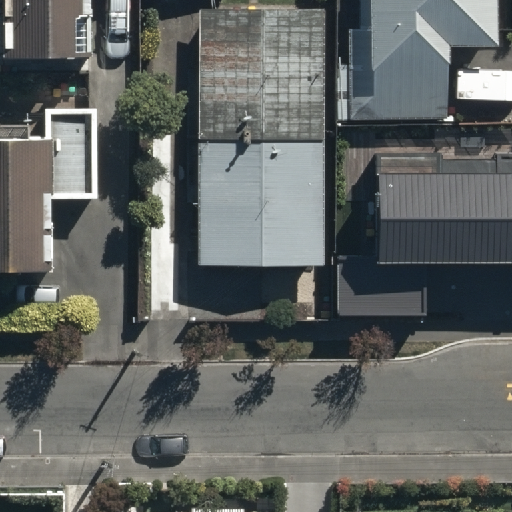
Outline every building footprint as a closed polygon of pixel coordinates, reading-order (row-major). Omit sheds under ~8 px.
[(0,0),(0,50),(86,50),(86,0),(0,0)] [(495,39),(495,0),(357,0),(358,25),(347,25),(347,115),(446,114),(445,40),(495,39)] [(321,7),(201,5),(199,260),(319,261),(321,7)] [(91,186),(91,103),(43,103),(43,116),(0,116),(0,261),(47,261),(46,186),(91,186)] [(511,173),(377,174),(377,263),(511,262),(511,173)]
